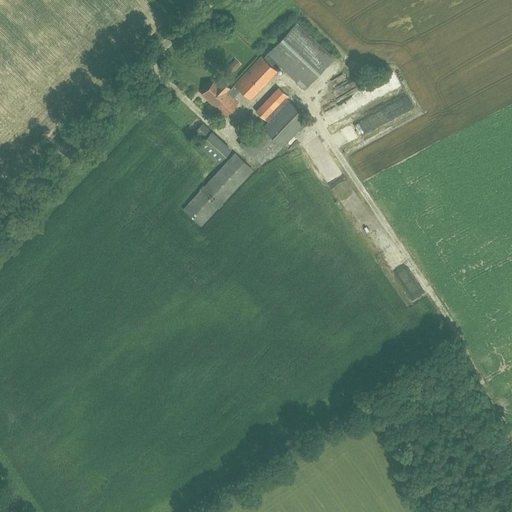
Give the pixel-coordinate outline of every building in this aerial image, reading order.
[(201,94),(224,116),(238,101),(234,97),(240,90),(250,99),(277,71),(276,70),(280,65),(304,88),(333,57),(296,23),(267,53),(267,54),(263,58),(261,56),(234,84),(230,89),(229,88),(220,80),(218,82),(215,79),(201,94)] [(233,71),(240,64),(235,60),(228,67),(233,71)] [(357,78),(350,81),(348,75),(343,77),(346,82),(336,87),(340,95),(361,86),(357,78)] [(240,144),(260,162),(261,164),(268,157),(268,158),(270,159),(282,146),(307,119),(286,99),(289,97),(278,87),(255,111),(266,121),(261,126),(258,124),(240,144)] [(346,105),(356,115),(373,98),(363,88),(346,105)] [(327,114),(334,126),(345,120),(339,108),(327,114)] [(199,145),(218,163),(231,150),(203,122),(194,131),(203,140),(199,145)] [(183,209),(201,225),(253,169),(235,153),(183,209)] [(7,424),(0,427),(0,429),(9,444),(16,439),(7,424)]
